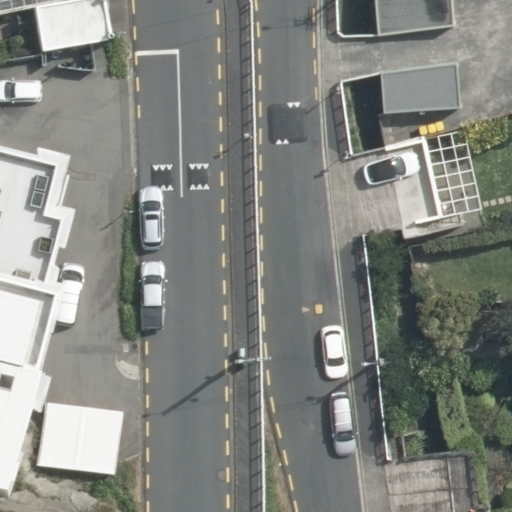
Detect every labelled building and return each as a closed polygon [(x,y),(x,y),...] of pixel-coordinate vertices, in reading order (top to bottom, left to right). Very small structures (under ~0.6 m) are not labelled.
[(76,0),(34,7),(41,50),(107,40),(100,0),(76,0)] [(379,0),(387,79),(465,72),(458,0),(379,0)] [(388,112),(391,156),(471,149),(468,106),(388,112)] [(0,282),(58,297),(60,286),(53,284),(57,268),(51,266),(56,246),(64,248),(74,209),(56,205),(68,155),(0,137),(0,282)] [(48,333),(58,297),(0,282),(0,365),(32,373),(42,332),(48,333)] [(48,377),(32,373),(0,365),(0,495),(8,497),(30,410),(39,412),(48,377)] [(39,465),(112,474),(120,411),(46,402),(39,465)]
